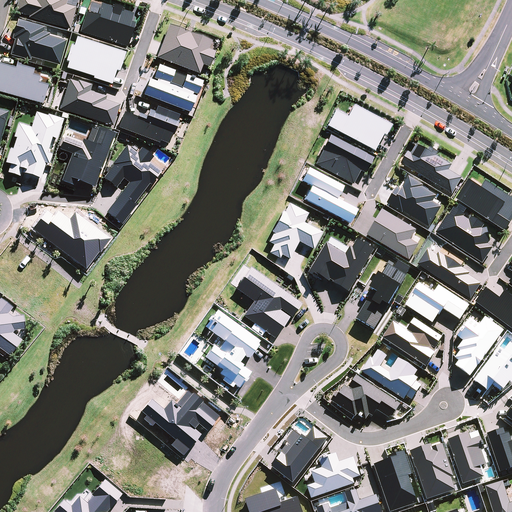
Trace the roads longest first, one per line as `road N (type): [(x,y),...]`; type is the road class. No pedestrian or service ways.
road 1 (tertiary): [(511,156),(430,104),(204,0)]
road 2 (tertiary): [(257,0),(465,102)]
road 3 (residential): [(287,393),(313,330),(334,332),(340,351),(302,387)]
road 4 (residential): [(287,393),(363,438),(429,418)]
road 5 (residential): [(213,511),(218,480),(287,393)]
